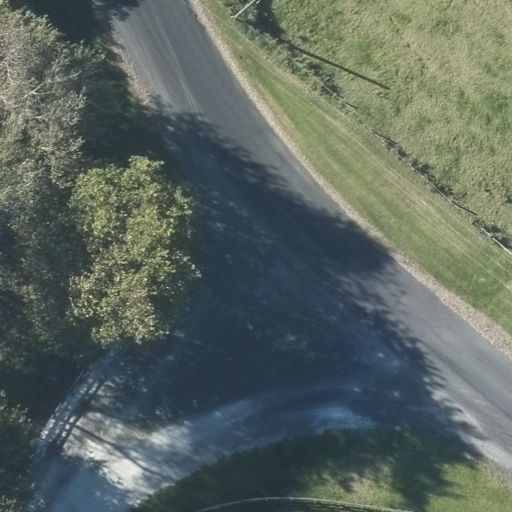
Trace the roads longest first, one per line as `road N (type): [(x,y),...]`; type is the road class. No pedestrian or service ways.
road 1 (unclassified): [(511,376),(344,239),(169,0)]
road 2 (track): [(97,511),(169,450),(421,302)]
